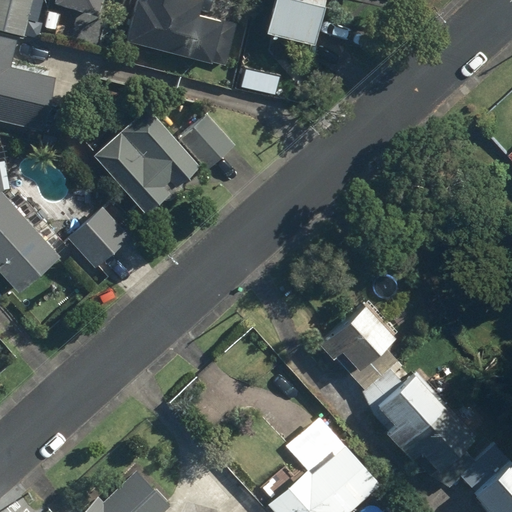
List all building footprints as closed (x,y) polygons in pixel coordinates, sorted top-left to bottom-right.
[(34,0),(0,0),(0,29),(26,35),(34,0)] [(136,0),(126,40),(221,65),(234,19),(196,9),(198,0),(136,0)] [(271,0),(264,28),(308,40),(318,0),(271,0)] [(0,59),(0,120),(40,131),(55,74),(0,59)] [(91,151),(141,208),(195,161),(144,104),(91,151)] [(208,110),(179,135),(205,163),(233,138),(208,110)] [(0,271),(16,290),(58,254),(0,188),(0,271)] [(106,205),(69,238),(92,263),(129,230),(106,205)] [(365,299),(330,331),(318,342),(330,354),(341,344),(358,362),(393,330),(365,299)] [(439,331),(422,347),(431,357),(421,366),(437,384),(443,378),(452,389),(474,370),(439,331)] [(475,432),(415,367),(375,404),(391,422),(383,429),(403,451),(411,443),(435,468),(475,432)] [(341,434),(267,502),(275,511),(346,511),(344,509),(381,476),(341,434)] [(511,511),(511,462),(507,457),(469,492),(487,511),(511,511)] [(160,511),(171,502),(137,466),(101,500),(95,493),(74,511),(160,511)]
